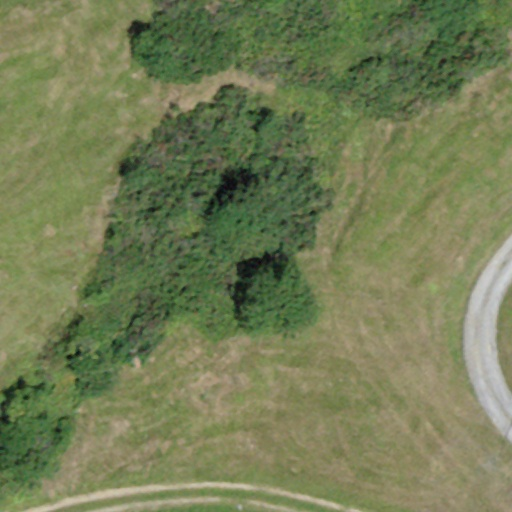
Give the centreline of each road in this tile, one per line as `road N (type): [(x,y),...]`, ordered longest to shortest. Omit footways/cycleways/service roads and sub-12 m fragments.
road 1 (track): [(316,511),(276,499),(154,494),(60,511)]
road 2 (track): [(511,413),(478,349),(483,300),(511,258)]
